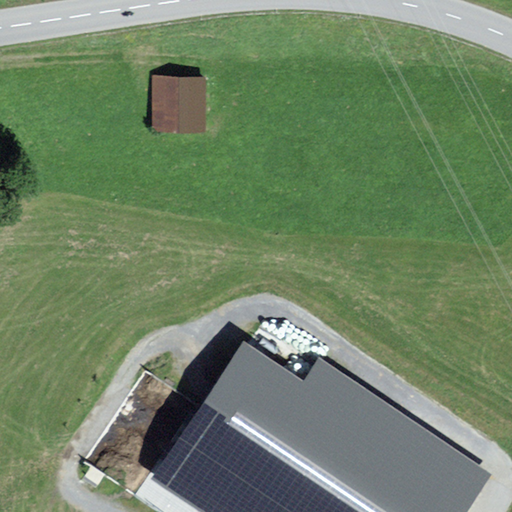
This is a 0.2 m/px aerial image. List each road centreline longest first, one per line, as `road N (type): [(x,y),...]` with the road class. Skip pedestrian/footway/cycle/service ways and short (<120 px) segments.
road 1 (secondary): [(0,28),(181,0)]
road 2 (secondary): [(386,0),(511,38)]
